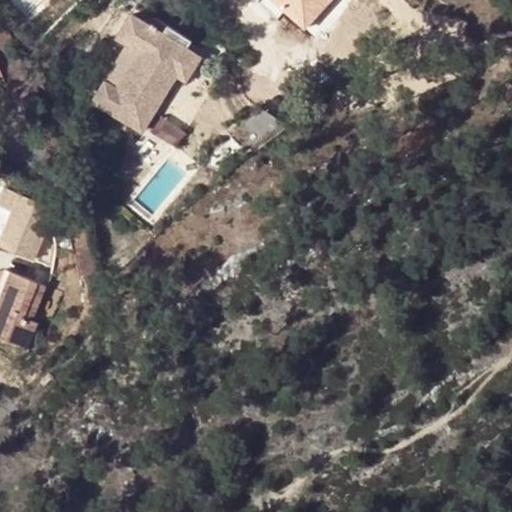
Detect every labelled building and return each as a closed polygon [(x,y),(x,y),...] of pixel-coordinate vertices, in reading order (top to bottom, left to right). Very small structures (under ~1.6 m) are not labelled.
[(265,0),(283,19),(303,0),(265,0)] [(0,59),(12,55),(19,52),(3,13),(0,13),(0,59)] [(162,32),(131,14),(117,36),(127,43),(93,100),(143,130),(154,111),(147,106),(169,70),(176,75),(186,80),(200,56),(193,51),(162,32)] [(167,25),(162,32),(193,51),(198,43),(167,25)] [(8,92),(25,84),(12,55),(0,59),(0,84),(4,82),(8,92)] [(154,111),(176,75),(169,70),(147,106),(154,111)] [(168,145),(171,142),(184,129),(154,111),(143,130),(168,145)] [(44,231),(8,214),(0,232),(0,251),(27,264),(33,250),(44,254),(47,248),(38,244),(44,231)] [(0,345),(16,352),(27,326),(22,324),(38,289),(4,274),(0,282),(0,345)]
